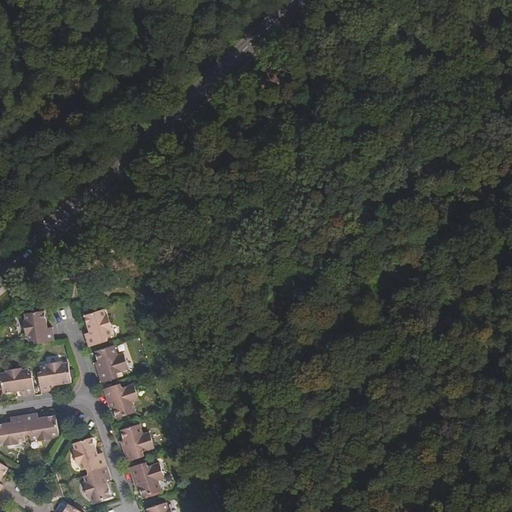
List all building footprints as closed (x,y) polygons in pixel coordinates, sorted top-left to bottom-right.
[(112,337),(110,331),(105,317),(103,310),(84,317),(88,329),(90,328),(91,333),(89,334),(85,335),(89,348),(104,343),(103,340),(107,339),(112,337)] [(44,324),(46,324),(44,312),(24,315),(25,323),(28,337),(29,343),(32,342),(38,341),(38,344),(53,342),(51,329),(47,329),(45,330),(44,324)] [(112,375),(116,374),(126,371),(122,355),(121,355),(117,356),(114,346),(95,353),(98,363),(101,370),(96,371),(101,384),(114,380),(112,375)] [(61,365),(47,367),(40,368),(41,372),(41,377),(38,377),(41,393),(54,391),(54,386),(53,384),(58,383),(58,385),(71,383),(68,364),(61,365)] [(0,374),(3,395),(17,393),(16,389),(21,388),(21,392),(22,397),(34,395),(32,379),(29,379),(28,375),(28,370),(22,371),(8,373),(0,374)] [(103,390),(107,403),(111,402),(113,409),(116,419),(136,413),(132,403),(137,401),(132,386),(122,389),(118,390),(116,386),(103,390)] [(39,421),(38,419),(38,414),(24,417),(26,433),(30,432),(31,436),(31,441),(59,436),(55,416),(43,418),(44,421),(39,421)] [(11,419),(12,424),(12,426),(7,427),(7,425),(0,425),(0,446),(25,442),(24,437),(24,433),(26,433),(24,417),(11,419)] [(121,431),(124,443),(126,449),(122,450),(127,463),(140,458),(139,454),(143,452),(153,449),(148,434),(143,435),(140,425),(121,431)] [(94,450),(96,449),(92,438),(73,444),(82,471),(86,469),(90,468),(91,471),(106,466),(102,453),(98,454),(96,455),(94,450)] [(0,484),(0,477),(3,479),(9,469),(0,463),(0,491),(3,486),(0,484)] [(137,480),(139,486),(142,498),(161,492),(158,481),(163,480),(157,464),(148,467),(144,469),(142,465),(142,464),(128,469),(133,481),(137,480)] [(112,497),(108,484),(106,485),(104,481),(106,480),(110,479),(106,466),(91,471),(92,474),(88,475),(84,477),(93,503),(112,497)] [(168,511),(169,511),(166,503),(147,509),(147,511),(168,511)]
